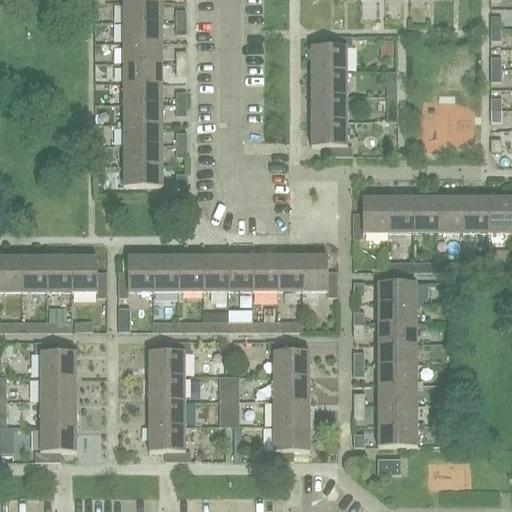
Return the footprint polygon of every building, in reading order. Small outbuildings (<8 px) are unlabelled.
[(124,26),(164,26),(164,5),(124,6),(124,26)] [(177,26),(187,26),(187,14),(177,14),(177,26)] [(492,33),(502,33),(502,21),(492,21),(492,33)] [(124,47),(164,47),(164,26),(124,26),(124,47)] [(177,38),(187,38),(187,26),(177,26),(177,38)] [(492,33),(492,44),(502,44),(502,33),(492,33)] [(353,41),(328,41),(328,50),(312,50),(312,75),(348,75),(348,50),(353,50),(353,41)] [(124,67),(164,67),(164,47),(124,47),(124,67)] [(177,67),(188,67),(188,55),(177,55),(177,67)] [(492,62),(492,74),(502,74),(502,62),(492,62)] [(124,88),(164,88),(164,67),(124,67),(124,88)] [(177,79),(188,79),(188,67),(177,67),(177,79)] [(492,74),(492,85),(502,85),(502,74),(492,74)] [(348,75),(312,75),(312,101),(348,101),(348,75)] [(388,101),(398,101),(397,75),(388,75),(388,101)] [(404,108),(426,108),(426,89),(418,90),(418,80),(404,80),(404,108)] [(124,109),(164,108),(164,88),(124,88),(124,109)] [(177,96),(177,108),(188,108),(188,96),(177,96)] [(348,101),(312,101),(312,126),(348,126),(348,101)] [(388,126),(397,126),(398,126),(398,101),(388,101),(388,126)] [(492,115),(503,115),(503,103),(492,103),(492,115)] [(124,129),(164,129),(164,108),(124,109),(124,129)] [(177,120),(188,120),(188,108),(177,108),(177,120)] [(403,142),(428,141),(426,112),(401,114),(403,142)] [(492,115),(492,126),(503,126),(503,115),(492,115)] [(348,126),(312,126),(312,151),(328,151),(328,160),(353,160),(353,151),(348,151),(348,126)] [(124,150),(164,150),(164,129),(124,129),(124,150)] [(177,137),(177,150),(188,149),(188,137),(177,137)] [(492,144),(492,156),(502,156),(502,144),(492,144)] [(177,161),(188,161),(188,149),(177,150),(177,161)] [(124,170),(164,170),(164,150),(124,150),(124,170)] [(124,177),(124,191),(164,191),(164,170),(124,170),(124,177)] [(188,178),(177,178),(177,191),(189,191),(188,178)] [(511,200),(488,201),(488,238),(511,237),(511,200)] [(388,238),(388,201),(363,202),(363,218),(354,218),(354,243),(363,243),(363,238),(388,238)] [(388,201),(388,238),(413,238),(413,201),(388,201)] [(413,201),(413,238),(438,238),(438,201),(413,201)] [(438,201),(438,238),(463,238),(463,201),(438,201)] [(488,238),(488,201),(463,201),(463,238),(488,238)] [(0,296),(23,297),(23,261),(0,260),(0,296)] [(48,297),(48,260),(23,261),(23,297),(48,297)] [(73,297),(73,260),(48,260),(48,297),(73,297)] [(108,302),(108,277),(98,277),(98,260),(73,260),(73,297),(98,297),(98,302),(108,302)] [(154,297),(154,260),(129,260),(129,276),(119,277),(119,302),(130,302),(130,297),(154,297)] [(179,297),(179,260),(154,260),(154,297),(179,297)] [(204,297),(204,260),(179,260),(179,297),(204,297)] [(229,297),(229,260),(204,260),(204,297),(229,297)] [(254,297),(254,260),(229,260),(229,297),(254,297)] [(279,297),(279,260),(254,260),(254,297),(279,297)] [(304,297),(304,260),(279,260),(279,297),(304,297)] [(338,302),(338,276),(329,276),(329,260),(304,260),(304,297),(329,297),(329,302),(338,302)] [(488,266),(463,267),(463,277),(488,277),(488,266)] [(511,276),(511,266),(488,266),(488,277),(511,276)] [(388,277),(389,277),(413,277),(413,267),(388,267),(388,277)] [(438,267),(413,267),(413,277),(438,277),(438,267)] [(438,267),(438,277),(463,277),(463,267),(438,267)] [(354,287),(354,300),(366,300),(365,286),(354,287)] [(379,307),(418,307),(418,287),(379,287),(379,307)] [(378,328),(418,328),(418,307),(379,307),(378,328)] [(354,328),(365,328),(365,316),(354,317),(354,328)] [(0,336),(23,337),(23,327),(0,326),(0,336)] [(154,336),(179,336),(179,326),(154,326),(154,336)] [(179,336),(204,336),(204,326),(179,326),(179,336)] [(204,336),(229,336),(229,326),(204,326),(204,336)] [(229,336),(254,336),(254,326),(229,326),(229,336)] [(254,326),(254,336),(279,336),(279,326),(254,326)] [(303,326),(279,326),(279,336),(303,336),(303,326)] [(48,337),(48,327),(23,327),(23,337),(48,337)] [(73,337),(73,327),(48,327),(48,337),(73,337)] [(354,328),(354,341),(366,341),(365,328),(354,328)] [(379,348),(418,348),(418,328),(378,328),(379,348)] [(42,381),(78,381),(78,356),(62,356),(62,346),(37,346),(37,357),(42,357),(42,381)] [(150,381),(187,381),(187,356),(191,356),(191,346),(166,346),(166,356),(150,356),(150,381)] [(275,381),(311,381),(311,356),(294,356),(294,346),(269,346),(269,356),(275,356),(275,381)] [(379,369),(418,369),(418,348),(379,348),(379,369)] [(354,369),(366,369),(365,356),(354,356),(354,369)] [(354,369),(355,381),(366,381),(366,369),(354,369)] [(379,389),(418,389),(418,369),(379,369),(379,389)] [(78,407),(78,381),(42,381),(42,406),(78,407)] [(187,381),(150,381),(150,406),(187,406),(187,381)] [(231,406),(231,381),(220,381),(220,406),(231,406)] [(240,381),(231,381),(231,406),(240,406),(240,381)] [(311,406),(311,381),(275,381),(274,406),(311,406)] [(379,410),(418,410),(418,389),(379,389),(379,410)] [(355,410),(366,410),(366,398),(355,398),(355,410)] [(78,432),(78,407),(42,406),(42,432),(78,432)] [(150,431),(187,431),(187,406),(150,406),(150,431)] [(231,432),(231,406),(220,406),(220,432),(231,432)] [(241,432),(240,406),(231,406),(231,432),(241,432)] [(311,431),(311,406),(274,406),(274,431),(311,431)] [(355,410),(355,422),(366,422),(366,410),(355,410)] [(379,431),(418,431),(418,410),(379,410),(379,431)] [(167,466),(191,466),(191,456),(187,456),(187,431),(150,431),(150,456),(167,456),(167,466)] [(311,456),(311,431),(274,431),(274,455),(269,455),(269,465),(294,466),(294,456),(311,456)] [(379,451),(418,451),(418,431),(379,431),(379,451)] [(78,457),(78,432),(42,432),(42,456),(37,456),(37,466),(62,466),(62,457),(78,457)] [(366,439),(355,438),(355,451),(366,451),(366,439)] [(402,463),(378,463),(378,479),(402,479),(402,463)] [(28,475),(28,466),(6,466),(6,475),(28,475)]
